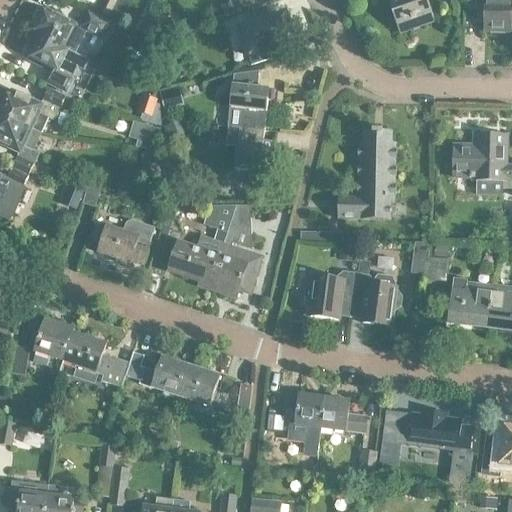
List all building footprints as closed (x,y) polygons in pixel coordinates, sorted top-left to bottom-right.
[(123,26),(134,4),(124,0),(105,0),(98,14),(123,26)] [(234,11),(254,5),(252,0),(232,0),(230,1),(234,11)] [(419,21),(421,27),(434,22),(426,0),(389,0),(394,13),(392,16),(394,22),(397,24),(399,28),(419,21)] [(486,1),(485,31),(491,32),(491,34),(505,34),(505,32),(511,32),(511,24),(511,23),(511,0),(497,0),(497,2),(486,1)] [(269,14),(266,6),(252,10),(255,18),(269,14)] [(104,42),(113,25),(88,12),(80,28),(46,11),(34,35),(39,37),(63,49),(75,54),(86,32),(104,42)] [(164,22),(174,28),(180,19),(169,13),(164,22)] [(294,42),(286,15),(240,30),(251,66),(271,60),(268,50),(294,42)] [(89,62),(75,54),(63,49),(39,37),(28,60),(56,75),(64,60),(73,65),(74,64),(85,69),(89,62)] [(228,128),(240,130),(265,132),(266,120),(263,120),(264,113),(267,113),(269,89),(258,88),(259,72),(235,76),(234,86),(233,86),(228,128)] [(75,88),(54,78),(49,88),(70,99),(75,88)] [(3,104),(0,109),(0,115),(31,130),(41,135),(48,119),(55,122),(66,99),(48,90),(42,105),(31,100),(31,101),(16,94),(12,103),(8,101),(6,104),(3,104)] [(176,93),(160,95),(161,106),(177,104),(176,93)] [(0,115),(0,144),(9,148),(8,149),(19,155),(12,170),(29,177),(39,155),(33,152),(41,135),(31,130),(0,115)] [(178,124),(164,129),(170,143),(183,138),(178,124)] [(263,150),(265,132),(240,130),(228,128),(225,148),(237,149),(235,171),(257,173),(256,177),(270,179),(271,175),(272,175),(274,151),(263,150)] [(391,222),(391,203),(395,203),(395,196),(396,196),(396,187),(395,187),(395,178),(397,178),(397,169),(395,169),(396,160),(397,160),(397,152),(396,152),(396,144),(392,144),(393,133),(382,133),(375,133),(364,132),(364,143),(360,143),(360,151),(359,151),(358,159),(360,159),(359,168),(358,168),(358,177),(359,177),(359,186),(358,186),(357,195),(359,195),(359,199),(339,198),(338,220),(362,221),(391,222)] [(511,167),(506,167),(506,136),(475,135),(475,148),(453,148),(452,177),(474,178),(474,182),(504,183),(503,190),(511,189),(511,167)] [(144,154),(140,180),(158,183),(162,156),(144,154)] [(185,163),(168,164),(170,192),(187,191),(185,163)] [(24,190),(23,189),(29,177),(12,170),(8,178),(1,175),(0,175),(0,217),(8,221),(10,217),(11,218),(24,190)] [(103,186),(91,181),(83,205),(96,209),(103,186)] [(72,185),(63,207),(76,212),(85,190),(72,185)] [(150,244),(155,229),(134,222),(133,222),(131,222),(130,222),(129,222),(127,223),(126,225),(125,226),(123,233),(96,225),(91,241),(102,245),(99,254),(131,264),(131,262),(143,266),(151,244),(150,244)] [(211,286),(224,246),(228,234),(218,230),(214,243),(202,239),(198,250),(179,244),(169,272),(211,286)] [(342,234),(315,234),(315,243),(342,243),(342,234)] [(251,295),(263,259),(224,246),(211,286),(221,289),(220,293),(237,299),(239,291),(251,295)] [(341,248),(340,261),(355,263),(357,250),(341,248)] [(447,260),(449,250),(435,249),(434,258),(447,260)] [(361,262),(359,273),(370,275),(371,264),(361,262)] [(339,311),(352,313),(357,275),(343,273),(338,278),(337,281),(315,278),(315,282),(305,289),(304,298),(311,307),(310,317),(338,321),(339,311)] [(373,282),(369,276),(357,275),(352,313),(364,315),(363,324),(390,328),(392,313),(395,314),(401,308),(403,298),(398,291),(395,291),(396,285),(393,278),(378,276),(373,282)] [(449,324),(488,329),(493,289),(467,285),(467,282),(454,280),(451,297),(456,298),(455,304),(452,304),(449,324)] [(511,291),(493,289),(488,329),(511,331),(511,291)] [(36,354),(33,363),(47,368),(50,358),(63,363),(74,329),(46,320),(35,354),(36,354)] [(19,331),(1,327),(0,329),(0,341),(16,344),(19,331)] [(102,382),(122,389),(125,377),(126,377),(130,366),(103,357),(107,345),(73,334),(75,330),(74,329),(63,363),(79,368),(76,377),(94,383),(97,375),(104,377),(102,382)] [(24,376),(29,350),(17,348),(12,374),(24,376)] [(146,353),(135,350),(130,366),(126,377),(137,381),(146,353)] [(144,369),(139,385),(152,389),(178,397),(187,367),(162,358),(157,373),(144,369)] [(220,392),(225,379),(187,367),(178,397),(195,403),(194,407),(205,411),(207,407),(211,408),(217,390),(220,392)] [(241,386),(237,415),(249,416),(253,387),(241,386)] [(310,428),(308,445),(309,445),(307,456),(317,457),(321,429),(322,429),(326,400),(300,397),(287,395),(285,410),(298,411),(296,426),(310,428)] [(348,416),(350,403),(326,400),(322,429),(365,435),(367,418),(348,416)] [(461,427),(462,422),(447,420),(447,415),(424,412),(423,417),(412,415),(409,443),(454,448),(453,453),(470,456),(473,429),(461,427)] [(1,424),(0,430),(0,448),(12,450),(16,427),(1,424)] [(487,436),(482,476),(500,478),(501,466),(511,467),(511,428),(505,427),(503,438),(487,436)] [(393,469),(397,441),(383,439),(379,467),(393,469)] [(113,468),(116,445),(102,443),(99,467),(113,468)] [(377,479),(378,471),(380,451),(362,449),(359,476),(377,479)] [(232,459),(232,467),(241,467),(242,460),(232,459)] [(129,470),(115,468),(110,506),(124,508),(129,470)] [(11,493),(9,508),(17,509),(16,511),(45,511),(48,487),(37,486),(12,483),(11,493)] [(45,511),(83,511),(85,502),(59,498),(60,489),(48,487),(45,511)] [(235,511),(237,498),(223,496),(220,511),(235,511)] [(172,511),(174,501),(157,499),(155,510),(145,508),(144,511),(172,511)] [(172,511),(189,511),(190,503),(174,501),(172,511)] [(252,511),(277,511),(278,504),(253,501),(252,511)]
